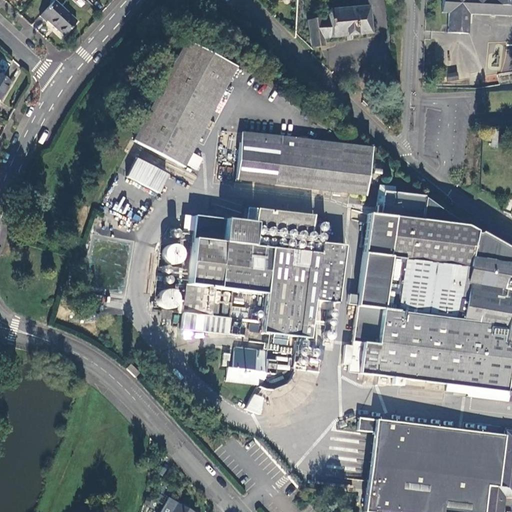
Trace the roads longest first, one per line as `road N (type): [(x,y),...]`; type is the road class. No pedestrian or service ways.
road 1 (residential): [(0,325),(74,352),(114,379),(233,511)]
road 2 (tertiary): [(240,0),(395,152)]
road 3 (residential): [(414,0),(410,100),(404,143),(395,152)]
road 4 (residential): [(56,83),(0,203)]
